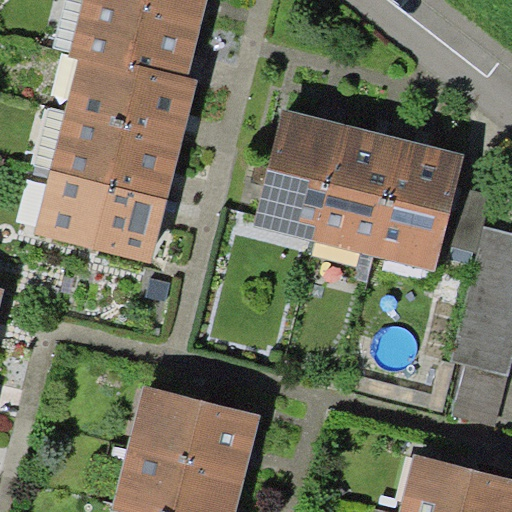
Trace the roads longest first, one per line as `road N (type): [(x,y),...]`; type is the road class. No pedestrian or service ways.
road 1 (residential): [(173,356),(252,35)]
road 2 (residential): [(173,356),(51,324),(4,511)]
road 3 (residential): [(252,35),(432,83),(511,145)]
road 4 (residential): [(511,446),(306,392)]
road 5 (residential): [(387,0),(511,95)]
road 6 (residential): [(306,392),(173,356)]
road 7 (residential): [(306,392),(281,511)]
